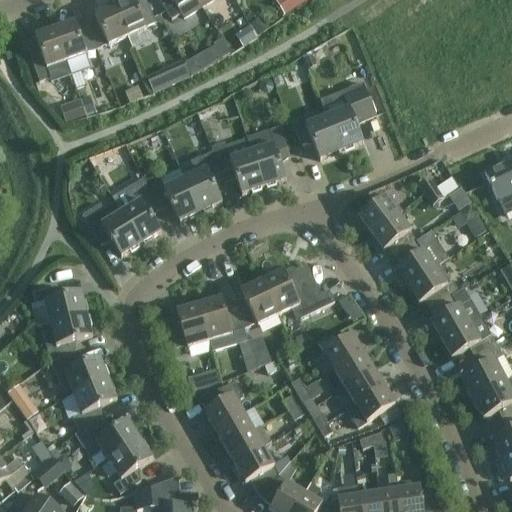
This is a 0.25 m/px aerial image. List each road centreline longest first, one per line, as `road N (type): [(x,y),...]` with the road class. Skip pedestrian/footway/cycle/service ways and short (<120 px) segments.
road 1 (residential): [(309,213),(258,226),(183,262),(151,281),(138,304),(142,354),(176,428),(231,511)]
road 2 (residential): [(483,511),(443,412),(309,213)]
road 3 (residential): [(309,213),(511,122)]
